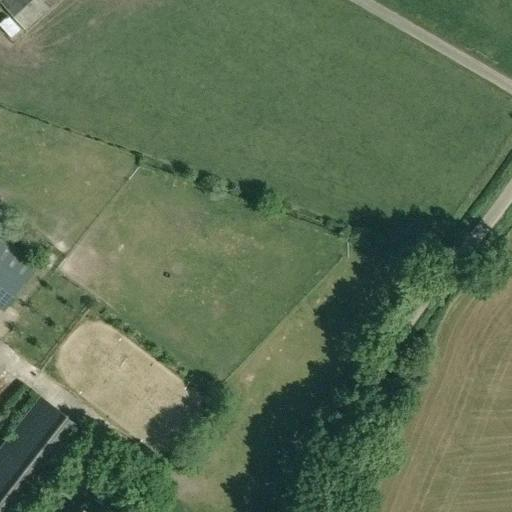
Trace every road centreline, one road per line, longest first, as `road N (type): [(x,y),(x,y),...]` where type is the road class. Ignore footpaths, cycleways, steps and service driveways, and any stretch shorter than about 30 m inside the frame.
road 1 (unclassified): [(320,511),(367,392),(418,298),(511,184)]
road 2 (unknown): [(511,96),(350,0)]
